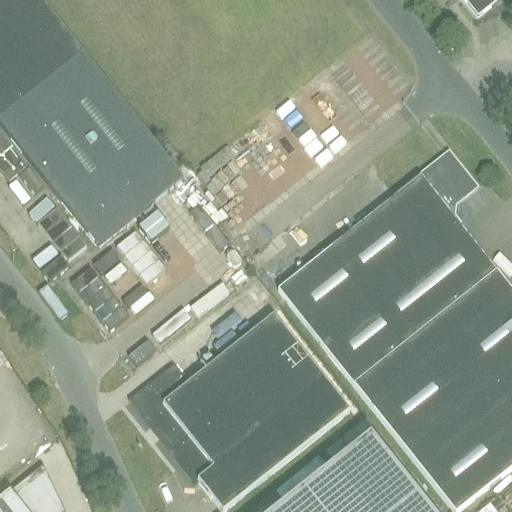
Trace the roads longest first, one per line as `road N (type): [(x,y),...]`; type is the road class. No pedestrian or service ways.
road 1 (unclassified): [(132,511),(61,359),(0,269)]
road 2 (residential): [(267,227),(449,82)]
